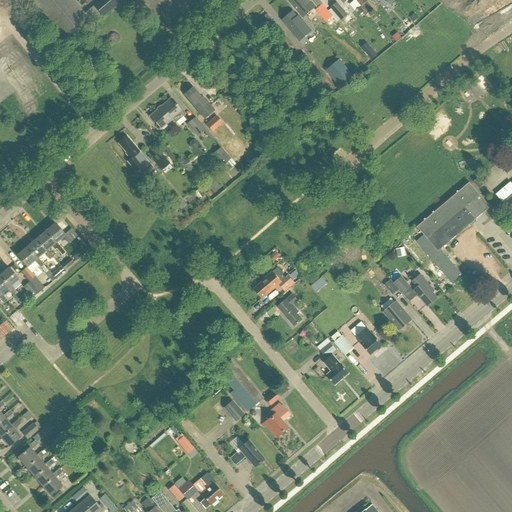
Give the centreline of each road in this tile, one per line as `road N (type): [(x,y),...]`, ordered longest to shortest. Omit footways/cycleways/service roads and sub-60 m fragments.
road 1 (residential): [(0,358),(30,336),(51,356),(133,285),(44,178)]
road 2 (residential): [(44,178),(253,0)]
road 3 (tertiary): [(339,433),(511,287)]
road 4 (residential): [(338,166),(511,25)]
road 5 (residential): [(339,433),(212,278)]
road 6 (tertiary): [(247,511),(339,433)]
